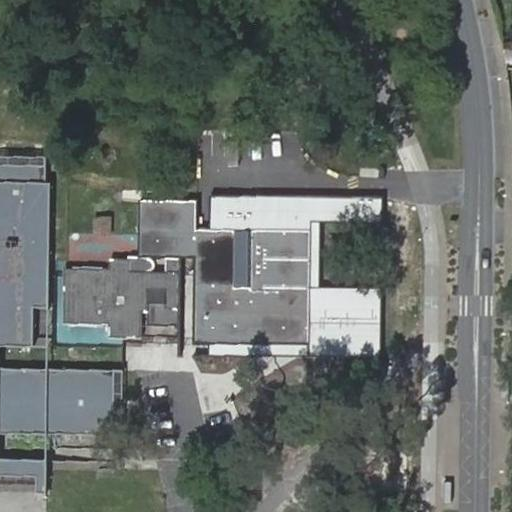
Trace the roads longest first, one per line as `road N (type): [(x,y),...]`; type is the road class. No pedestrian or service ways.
road 1 (tertiary): [(478,228),(475,511)]
road 2 (tertiary): [(460,0),(479,87),(478,228)]
